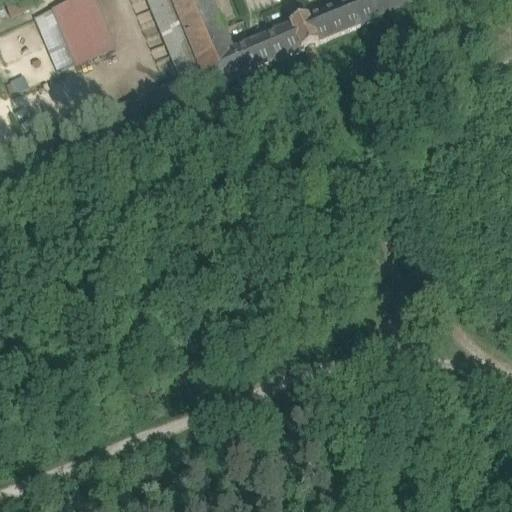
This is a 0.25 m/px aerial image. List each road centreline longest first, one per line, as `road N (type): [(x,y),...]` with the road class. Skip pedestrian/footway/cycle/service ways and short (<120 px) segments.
road 1 (track): [(0,503),(311,374),(387,361),(488,371),(511,384)]
road 2 (track): [(511,64),(344,128),(412,301)]
road 3 (track): [(488,371),(412,301),(387,361)]
road 4 (track): [(344,128),(288,0)]
